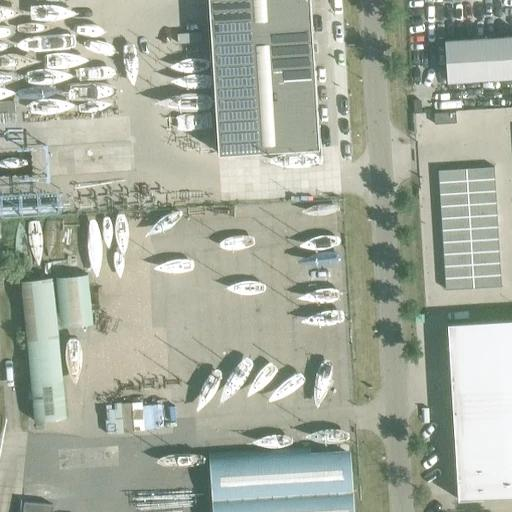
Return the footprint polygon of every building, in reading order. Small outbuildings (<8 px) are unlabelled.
[(208,0),(218,154),(319,148),(309,0),(208,0)] [(511,36),(443,41),(446,81),(511,76),(511,36)] [(434,125),(456,123),(455,112),(433,113),(434,125)] [(494,167),(438,170),(446,290),(502,287),(494,167)] [(450,365),(451,397),(458,500),(511,496),(511,320),(447,324),(450,365)] [(353,511),(352,490),(347,491),(345,452),(310,454),(309,448),(208,454),(211,511),(353,511)]
